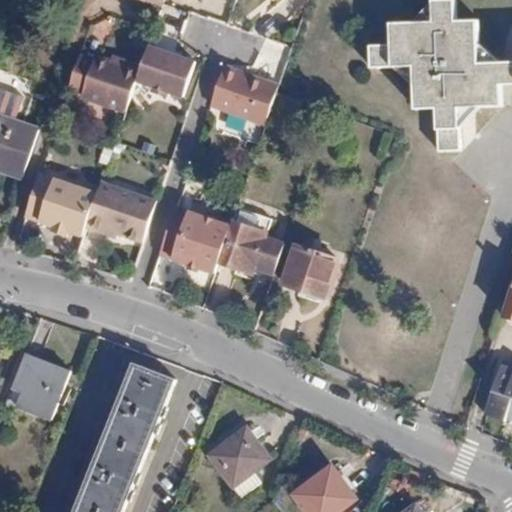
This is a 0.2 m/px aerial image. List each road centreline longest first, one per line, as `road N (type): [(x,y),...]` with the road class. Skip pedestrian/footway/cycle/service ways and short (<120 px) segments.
road 1 (residential): [(0,282),(185,333),(511,480)]
road 2 (unknown): [(435,419),(511,198)]
